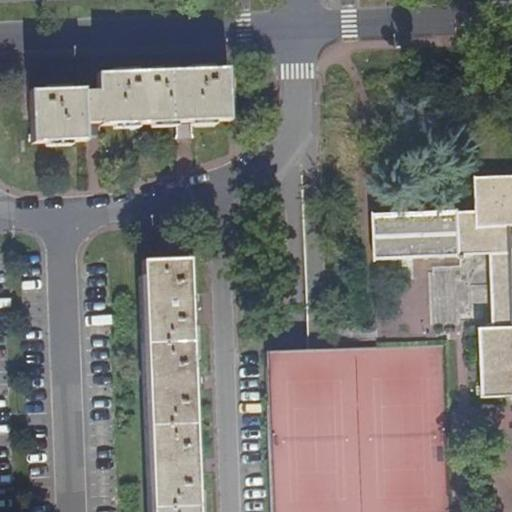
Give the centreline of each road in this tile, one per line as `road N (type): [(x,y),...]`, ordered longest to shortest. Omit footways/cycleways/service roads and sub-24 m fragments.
road 1 (residential): [(230,511),(216,188)]
road 2 (tertiary): [(0,38),(296,25)]
road 3 (residential): [(71,511),(61,215)]
road 4 (tertiary): [(296,25),(511,16)]
road 5 (residential): [(216,188),(284,143),(296,96),(296,25)]
road 6 (residential): [(61,215),(216,188)]
